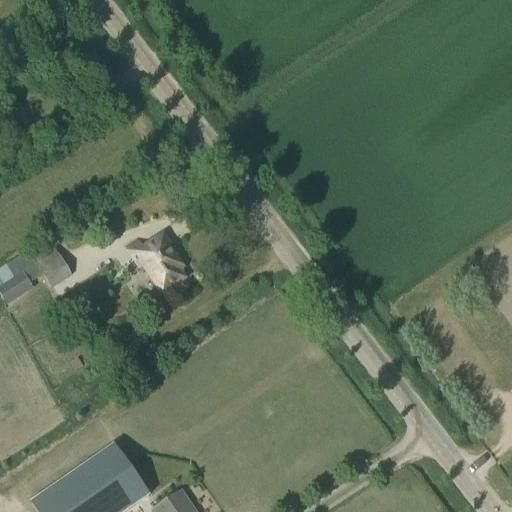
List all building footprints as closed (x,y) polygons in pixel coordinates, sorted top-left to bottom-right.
[(42,5),(37,9),(42,16),(47,12),(42,5)] [(49,242),(32,251),(14,261),(0,269),(0,298),(6,308),(33,291),(22,274),(35,267),(50,291),(71,278),(49,242)] [(181,268),(167,247),(155,255),(148,245),(141,249),(136,242),(126,249),(138,267),(142,265),(160,294),(184,279),(178,270),(181,268)] [(113,448),(28,507),(30,511),(126,511),(147,497),(127,468),(113,448)] [(195,511),(183,492),(151,511),(195,511)]
